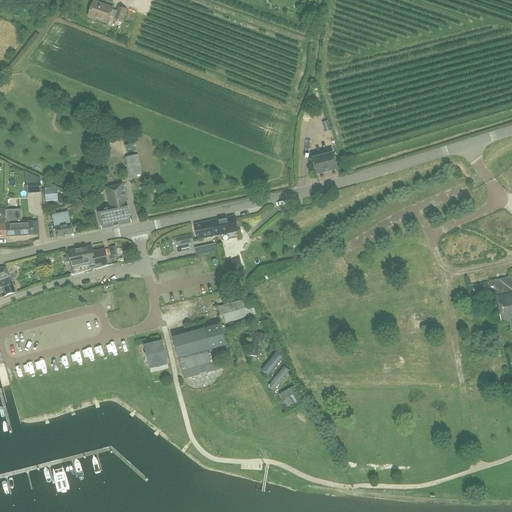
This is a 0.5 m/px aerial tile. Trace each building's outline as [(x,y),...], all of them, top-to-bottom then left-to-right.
[(107,23),(110,16),(114,18),(114,19),(122,22),(127,10),(119,6),(117,11),(113,9),(113,8),(94,1),(89,16),(107,23)] [(333,154),(313,159),(316,174),(337,169),(333,154)] [(142,175),(138,155),(125,157),(129,177),(142,175)] [(505,179),(511,176),(511,164),(501,169),(505,179)] [(39,179),(25,173),(27,194),(42,193),(40,181),(39,181),(39,179)] [(102,229),(113,227),(113,228),(129,225),(129,224),(131,223),(123,185),(106,188),(109,205),(104,207),(104,210),(98,211),(102,229)] [(45,202),(58,200),(57,188),(44,189),(45,202)] [(57,237),(73,234),(71,223),(70,223),(68,212),(64,213),(54,216),(56,225),(55,226),(57,237)] [(492,220),(495,227),(504,222),(501,215),(492,220)] [(235,216),(211,221),(214,237),(224,235),(225,241),(239,238),(237,231),(238,231),(235,216)] [(8,217),(7,236),(18,235),(18,217),(8,217)] [(18,217),(18,235),(33,235),(33,221),(20,222),(20,217),(18,217)] [(214,237),(211,221),(195,225),(198,240),(214,237)] [(481,232),(467,238),(472,249),(487,243),(485,238),(484,238),(481,232)] [(178,247),(194,243),(192,235),(176,238),(178,247)] [(194,247),(196,255),(217,251),(216,242),(194,247)] [(73,262),(74,267),(76,272),(97,267),(97,268),(109,265),(105,249),(92,252),(90,246),(70,250),(71,253),(66,254),(68,263),(73,262)] [(111,256),(118,255),(116,246),(109,248),(111,256)] [(239,257),(228,261),(231,272),(243,268),(239,257)] [(38,277),(44,275),(40,265),(34,267),(38,277)] [(15,292),(7,267),(0,269),(0,284),(4,296),(15,292)] [(511,277),(490,282),(491,287),(494,286),(501,323),(509,321),(511,331),(511,330),(511,277)] [(226,323),(258,313),(253,296),(217,307),(221,318),(224,317),(226,323)] [(420,314),(414,310),(402,327),(409,331),(420,314)] [(217,362),(212,363),(208,345),(222,341),(219,328),(204,331),(203,329),(187,333),(187,336),(174,340),(179,359),(182,367),(185,379),(219,370),(217,362)] [(6,345),(17,342),(13,331),(3,334),(6,345)] [(239,332),(228,334),(234,360),(245,357),(239,332)] [(253,333),(250,355),(257,356),(260,342),(264,343),(265,335),(253,333)] [(168,369),(162,342),(144,346),(150,373),(168,369)] [(122,353),(116,355),(122,374),(131,371),(127,358),(124,359),(122,353)] [(316,372),(321,370),(316,354),(311,356),(316,372)] [(376,357),(379,375),(385,375),(382,356),(376,357)] [(98,358),(103,381),(108,380),(103,357),(98,358)] [(496,357),(475,360),(477,368),(497,365),(496,357)] [(281,380),(287,364),(279,361),(273,377),(281,380)] [(81,367),(86,387),(90,386),(85,366),(81,367)] [(295,386),(280,395),(283,400),(292,395),(294,397),(290,399),(293,404),(302,399),(295,386)] [(25,392),(26,404),(36,403),(34,391),(25,392)] [(497,428),(500,444),(510,442),(508,427),(497,428)] [(491,430),(482,431),(483,447),(492,446),(491,430)] [(462,443),(453,445),(457,462),(465,460),(462,443)] [(362,465),(352,468),(354,475),(364,472),(362,465)]
